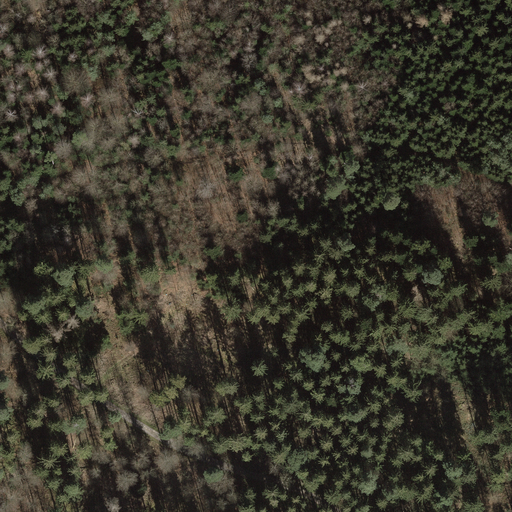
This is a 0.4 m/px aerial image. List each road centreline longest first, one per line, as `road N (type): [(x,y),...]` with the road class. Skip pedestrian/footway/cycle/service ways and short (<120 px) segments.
road 1 (track): [(0,215),(44,184),(90,168),(279,144),(399,150),(511,194)]
road 2 (track): [(0,322),(137,423),(334,511)]
road 3 (track): [(188,161),(265,341),(265,480)]
road 4 (track): [(511,405),(450,511)]
